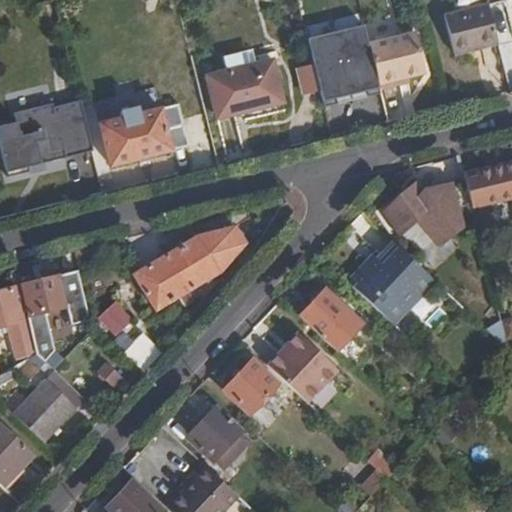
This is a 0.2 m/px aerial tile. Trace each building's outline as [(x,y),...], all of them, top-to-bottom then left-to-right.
[(497,45),(487,3),(446,14),(456,55),(497,45)] [(366,42),(376,81),(396,76),(422,70),(412,31),(366,42)] [(220,56),(224,72),(254,64),(251,49),(220,56)] [(511,49),(500,54),(505,76),(511,73),(511,49)] [(254,64),(224,72),(207,76),(218,117),(281,101),(271,60),(254,64)] [(337,72),(321,76),(331,110),(349,106),(350,110),(373,105),(367,78),(340,85),(337,72)] [(396,76),(376,81),(377,86),(397,81),(396,76)] [(174,103),(99,123),(109,166),(185,146),(174,103)] [(59,155),(74,151),(65,117),(0,132),(0,176),(61,162),(59,155)] [(511,162),(465,175),(472,207),(511,197),(511,162)] [(382,214),(395,233),(413,216),(436,243),(452,230),(465,226),(453,182),(425,189),(420,181),(382,214)] [(200,235),(135,273),(156,308),(179,295),(184,305),(196,298),(191,288),(222,270),(245,243),(234,227),(200,235)] [(352,286),(393,325),(435,280),(394,241),(374,263),(370,259),(354,276),(358,280),(352,286)] [(20,285),(27,315),(67,305),(59,275),(20,285)] [(20,285),(15,286),(0,289),(0,323),(6,322),(15,358),(37,352),(27,315),(20,285)] [(325,288),(300,315),(337,350),(362,323),(325,288)] [(127,321),(116,311),(105,322),(117,332),(127,321)] [(511,317),(501,320),(505,339),(511,337),(511,317)] [(487,329),(508,348),(505,339),(501,320),(487,329)] [(300,330),(268,363),(309,401),(340,368),(300,330)] [(123,352),(142,370),(162,350),(142,332),(123,352)] [(277,384),(251,359),(223,390),(249,414),(277,384)] [(120,377),(104,363),(97,371),(113,386),(120,377)] [(349,377),(340,368),(309,401),(318,409),(349,377)] [(46,378),(12,413),(43,442),(76,407),(46,378)] [(175,413),(164,424),(189,448),(193,444),(212,462),(242,431),(215,406),(199,423),(205,429),(199,436),(175,413)] [(0,421),(0,485),(2,487),(33,452),(0,421)] [(242,431),(212,462),(221,471),(251,439),(242,431)] [(378,449),(369,459),(380,469),(388,477),(398,467),(378,449)] [(168,507),(173,511),(221,511),(238,494),(204,462),(193,474),(196,477),(168,507)] [(361,488),(370,497),(388,477),(380,469),(361,488)] [(159,511),(164,508),(133,478),(107,507),(111,511),(159,511)]
